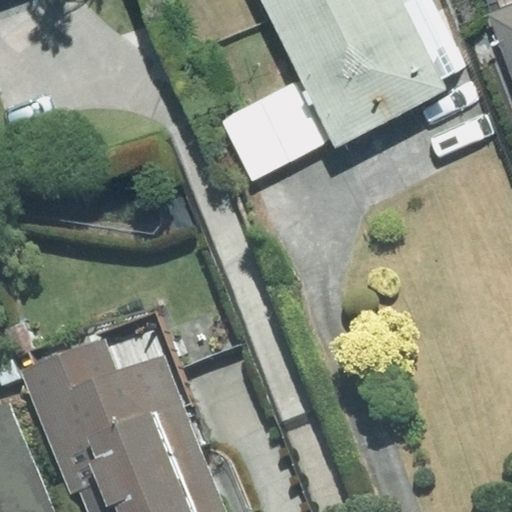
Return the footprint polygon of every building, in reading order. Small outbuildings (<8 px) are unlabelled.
[(454,70),(417,0),(280,0),(346,126),(454,70)] [(511,2),(497,8),(511,49),(511,2)] [(300,74),(236,108),(268,170),(333,137),(300,74)] [(117,346),(35,377),(85,511),(235,511),(178,360),(129,378),(117,346)] [(0,511),(62,511),(22,405),(0,413),(0,511)]
